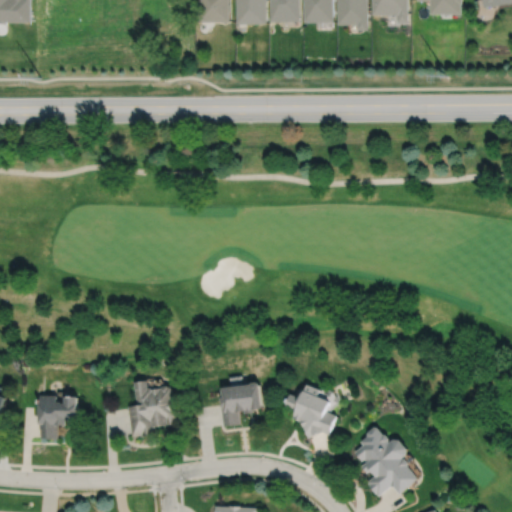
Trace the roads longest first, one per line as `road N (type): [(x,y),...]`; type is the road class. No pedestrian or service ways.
road 1 (secondary): [(0,110),(511,106)]
road 2 (residential): [(339,511),(306,480),(254,464),(110,479),(0,475)]
